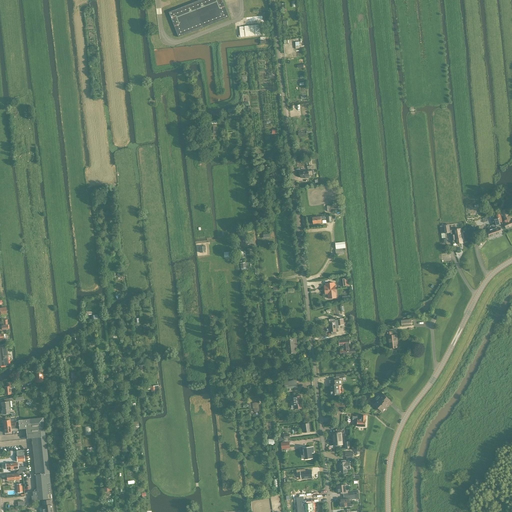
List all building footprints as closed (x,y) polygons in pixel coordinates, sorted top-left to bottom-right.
[(179,37),(229,17),(222,0),(199,0),(169,12),(179,37)] [(308,154),(299,155),(300,160),(299,160),(300,169),(308,168),(308,164),(309,164),(308,154)] [(506,228),(511,225),(511,219),(511,220),(510,218),(506,209),(501,211),(505,223),(504,223),(506,228)] [(489,237),(502,233),(500,228),(487,232),(489,237)] [(457,244),(462,243),(463,243),(461,229),(451,230),(451,235),(452,240),(456,240),(457,244)] [(345,242),(335,243),(336,249),(335,249),(336,255),(344,254),(343,248),(346,248),(345,242)] [(325,294),(328,294),(329,299),(336,298),(335,286),(328,286),(324,286),(325,294)] [(329,332),(331,332),(331,334),(336,333),(335,328),(338,328),(337,325),(342,325),(344,325),(343,318),(338,319),(338,320),(334,320),(335,322),(329,323),(330,328),(329,328),(329,332)] [(412,319),(401,320),(401,327),(412,326),(412,319)] [(390,348),(398,347),(397,341),(396,341),(396,335),(393,335),(393,332),(386,332),(387,336),(389,336),(390,348)] [(295,346),(297,346),(296,338),(286,339),(287,354),(296,353),(296,348),(295,348),(295,346)] [(345,345),(345,349),(340,350),(340,355),(355,353),(355,348),(350,349),(349,345),(350,345),(349,340),(339,341),(339,346),(345,345)] [(5,344),(0,344),(0,365),(8,364),(7,347),(5,347),(5,344)] [(43,382),(42,372),(35,373),(35,378),(34,378),(35,383),(43,382)] [(296,380),(284,382),(285,390),(297,388),(296,380)] [(337,385),(341,384),(340,380),(331,380),(332,385),(330,385),(331,395),(338,394),(337,385)] [(11,392),(13,392),(12,382),(10,382),(6,382),(7,386),(4,387),(5,395),(11,394),(11,392)] [(377,402),(374,404),(382,411),(388,404),(387,403),(390,400),(381,392),(374,400),(377,402)] [(294,409),(302,408),(301,396),(293,397),(294,409)] [(1,402),(2,408),(9,407),(12,407),(12,401),(13,401),(13,398),(9,399),(9,398),(4,399),(4,402),(1,402)] [(353,423),(357,423),(357,426),(365,426),(366,419),(365,419),(366,415),(362,415),(362,417),(353,416),(353,423)] [(19,422),(19,429),(26,429),(27,439),(32,438),(36,438),(45,437),(43,418),(18,420),(19,422)] [(19,429),(19,422),(17,422),(17,425),(4,427),(5,433),(11,432),(11,429),(14,428),(14,429),(17,428),(17,429),(19,429)] [(305,433),(310,432),(309,423),(304,424),(302,425),(302,430),(304,430),(305,433)] [(344,429),(336,430),(336,433),(333,433),(334,445),(342,445),(341,433),(344,432),(344,429)] [(32,438),(35,475),(37,491),(33,491),(33,496),(32,496),(32,500),(48,498),(46,482),(50,482),(45,437),(36,438),(32,438)] [(303,448),(300,448),(301,455),(303,455),(304,459),(313,458),(312,453),(314,453),(313,447),(302,448),(303,448)] [(346,467),(350,467),(350,462),(346,462),(340,463),(341,473),(347,472),(346,467)] [(305,469),(296,470),(297,476),(301,476),(301,479),(313,478),(312,470),(306,471),(305,469)] [(7,481),(20,479),(21,479),(21,476),(19,476),(19,473),(22,473),(22,471),(17,471),(17,474),(7,475),(7,481)] [(337,486),(338,493),(346,493),(346,496),(354,495),(354,490),(347,491),(347,485),(337,486)] [(355,499),(354,495),(346,496),(346,498),(340,499),(341,507),(350,506),(350,500),(355,499)] [(52,511),(51,500),(42,501),(43,505),(41,506),(41,508),(43,509),(43,511),(52,511)] [(311,511),(311,507),(312,507),(312,503),(307,503),(307,500),(301,501),(302,504),(305,504),(305,511),(311,511)]
